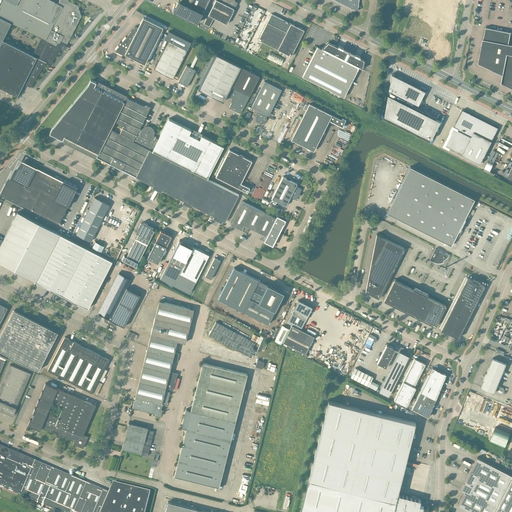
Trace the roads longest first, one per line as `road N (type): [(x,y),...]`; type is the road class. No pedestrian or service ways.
road 1 (unclassified): [(85,52),(317,172),(321,188),(280,269)]
road 2 (unclassified): [(280,269),(17,133)]
road 3 (unclassified): [(95,466),(127,348),(0,282)]
road 4 (unclassified): [(441,511),(442,434),(469,364)]
road 5 (unclassified): [(469,364),(347,303)]
